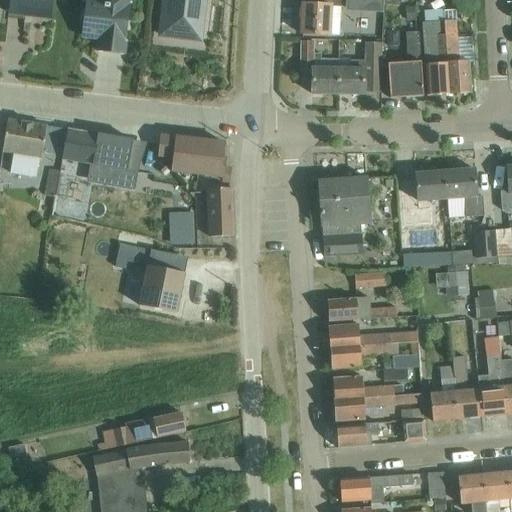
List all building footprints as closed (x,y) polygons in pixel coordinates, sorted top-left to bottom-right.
[(9,0),(8,15),(52,20),(53,0),(9,0)] [(86,0),(82,34),(82,36),(84,38),(99,40),(97,53),(124,56),(130,5),(133,6),(133,0),(86,0)] [(164,0),(160,37),(200,42),(202,26),(203,18),(204,0),(164,0)] [(341,20),(341,0),(317,0),(318,6),(303,5),(301,36),(331,37),(331,20),(341,20)] [(364,0),(363,11),(384,12),(384,0),(364,0)] [(457,21),(444,22),(445,35),(449,95),(470,94),(468,64),(459,65),(457,21)] [(445,35),(444,22),(422,24),(427,97),(449,95),(445,35)] [(474,48),(475,35),(462,34),(461,47),(474,48)] [(388,66),(390,99),(423,96),(419,38),(408,38),(410,64),(388,66)] [(312,95),(338,96),(339,60),(323,60),(323,53),(319,53),(319,54),(313,54),(313,43),(301,42),(300,71),(312,71),(312,95)] [(351,60),(339,60),(338,96),(364,96),(364,93),(364,68),(383,68),(383,44),(366,43),(366,62),(351,62),(351,60)] [(63,159),(68,131),(7,121),(2,154),(13,156),(10,175),(36,179),(39,160),(42,160),(43,155),(63,159)] [(68,131),(63,159),(62,162),(90,166),(87,181),(124,189),(132,142),(68,131)] [(194,175),(197,142),(160,137),(158,157),(171,172),(194,175)] [(132,142),(124,189),(134,190),(138,170),(145,143),(132,142)] [(197,142),(194,175),(223,179),(223,182),(229,183),(231,171),(225,170),(226,161),(223,161),(225,145),(197,142)] [(352,166),(369,166),(368,151),(352,151),(352,166)] [(511,195),(511,168),(505,169),(507,191),(499,192),(500,212),(511,211),(510,196),(511,195)] [(165,169),(161,173),(165,177),(169,173),(165,169)] [(48,171),(44,198),(55,200),(60,173),(48,171)] [(473,171),(444,173),(446,201),(464,200),(465,218),(485,216),(484,197),(475,197),(473,171)] [(446,201),(444,173),(415,176),(417,202),(405,203),(406,223),(431,221),(429,202),(446,201)] [(321,229),(324,229),(326,258),(364,255),(361,226),(369,225),(365,179),(317,183),(321,229)] [(231,190),(206,191),(208,239),(233,238),(231,190)] [(193,214),(169,214),(169,244),(193,244),(193,214)] [(494,233),(496,259),(511,258),(509,231),(494,233)] [(473,234),(475,260),(495,259),(493,232),(473,234)] [(118,244),(115,261),(142,266),(145,249),(118,244)] [(147,268),(139,307),(176,315),(184,275),(147,268)] [(440,290),(473,290),(473,268),(440,268),(440,290)] [(353,278),(354,291),(384,288),(383,276),(353,278)] [(496,285),(480,286),(482,312),(498,311),(496,285)] [(367,298),(355,299),(325,302),(327,324),(395,319),(394,308),(368,310),(367,298)] [(327,328),(329,350),(389,345),(416,343),(416,333),(357,338),(356,325),(327,328)] [(487,376),(475,377),(477,391),(479,418),(504,416),(502,388),(500,375),(499,362),(500,362),(498,338),(484,339),(487,376)] [(389,345),(329,350),(331,371),(360,369),(359,357),(390,354),(389,345)] [(419,356),(395,357),(396,369),(408,368),(420,368),(419,356)] [(452,358),(453,367),(451,367),(456,421),(479,418),(477,391),(468,392),(464,357),(452,358)] [(511,360),(500,362),(499,362),(500,375),(511,373),(511,360)] [(428,395),(431,423),(456,421),(451,367),(440,368),(441,394),(428,395)] [(409,381),(408,370),(408,368),(396,369),(384,370),(384,382),(409,381)] [(511,373),(500,375),(502,388),(504,416),(511,415),(511,373)] [(331,380),(333,401),(402,396),(401,386),(361,389),(360,377),(331,380)] [(402,396),(333,401),(334,423),(364,421),(363,408),(420,404),(420,395),(402,396)] [(405,406),(406,419),(425,416),(423,404),(405,406)] [(104,445),(97,446),(98,452),(185,433),(180,414),(154,420),(154,418),(125,425),(125,428),(102,434),(104,445)] [(399,426),(397,428),(398,438),(400,440),(402,440),(402,444),(407,443),(424,442),(423,421),(401,423),(401,426),(399,426)] [(377,424),(335,427),(337,449),(371,446),(370,437),(378,436),(377,424)] [(138,448),(92,459),(97,478),(100,511),(147,511),(144,481),(142,469),(189,464),(187,443),(138,448)] [(484,503),(484,511),(497,511),(497,502),(509,501),(506,473),(481,476),(484,503)] [(430,475),(432,500),(444,499),(442,474),(430,475)] [(408,476),(338,482),(340,503),(382,500),(382,489),(409,487),(408,476)] [(470,511),(484,511),(484,503),(481,476),(456,478),(459,506),(470,505),(470,511)]
